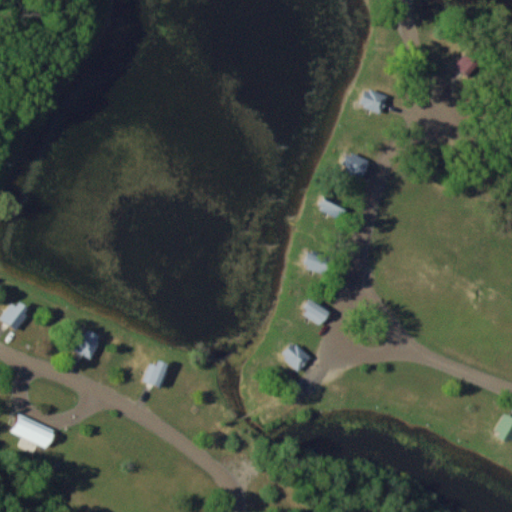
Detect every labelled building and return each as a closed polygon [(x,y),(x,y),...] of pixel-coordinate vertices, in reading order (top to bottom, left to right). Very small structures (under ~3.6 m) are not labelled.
[(362,87),(356,104),(379,113),(385,95),(362,87)] [(365,159),(342,151),(336,169),(360,176),(365,159)] [(337,216),(344,201),(321,191),(315,207),(337,216)] [(298,265),(321,272),(326,257),(303,250),(298,265)] [(0,317),(0,320),(13,329),(27,309),(12,299),(0,317)] [(99,336),(83,328),(72,350),(89,358),(99,336)] [(277,354),(296,370),(308,356),(289,340),(277,354)] [(158,387),(167,364),(150,358),(142,380),(158,387)] [(9,430),(43,447),(52,429),(17,413),(9,430)] [(491,435),(507,443),(511,432),(511,418),(502,413),(491,435)]
